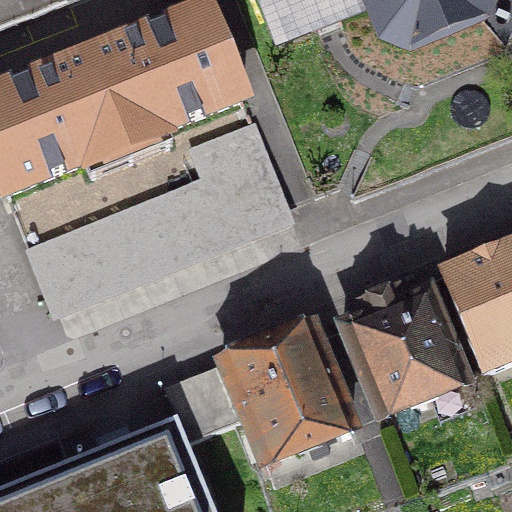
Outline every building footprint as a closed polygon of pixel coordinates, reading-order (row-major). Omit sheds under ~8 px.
[(260,0),(263,7),(279,0),(370,0),(385,38),(404,30),(413,49),(479,22),(471,2),(476,0),(260,0)] [(206,12),(88,59),(126,155),(166,139),(164,134),(241,103),(206,12)] [(126,155),(88,59),(0,94),(0,178),(7,197),(85,165),(87,170),(126,155)] [(203,183),(28,253),(52,315),(288,220),(252,129),(191,153),(203,183)] [(511,251),(443,279),(484,377),(511,366),(511,251)] [(400,307),(397,298),(366,311),(369,319),(342,330),(377,418),(465,383),(429,295),(400,307)] [(351,429),(312,332),(221,369),(262,466),(351,429)] [(0,511),(208,511),(176,428),(0,497),(0,511)]
